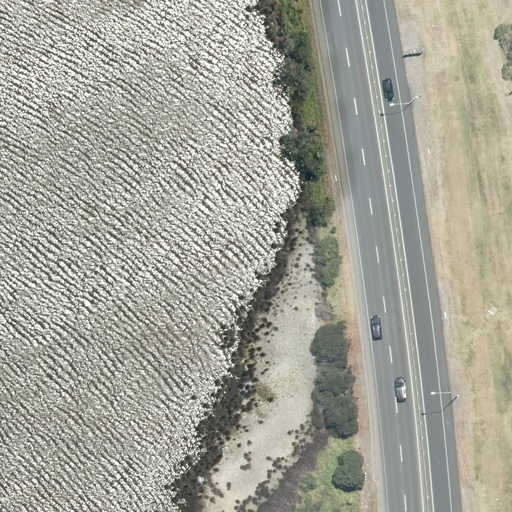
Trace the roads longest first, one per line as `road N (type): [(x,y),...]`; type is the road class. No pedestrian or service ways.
road 1 (trunk): [(404,511),(396,380),(337,0)]
road 2 (trunk): [(370,0),(438,511)]
